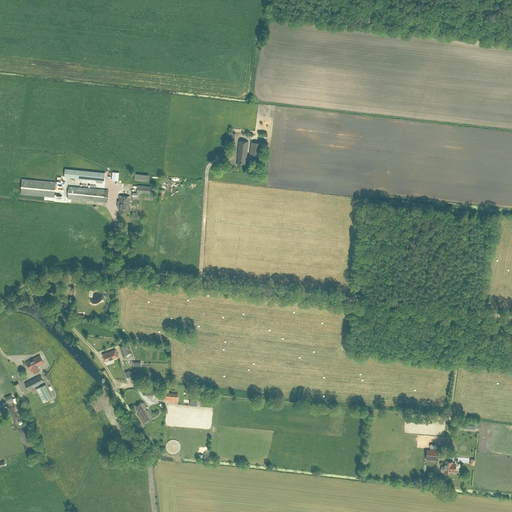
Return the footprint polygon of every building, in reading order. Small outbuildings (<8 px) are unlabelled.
[(246,158),(246,159),(248,141),(239,140),(238,155),(239,155),(237,165),(245,166),(246,158)] [(260,157),(262,143),(251,141),(249,155),(260,157)] [(104,180),(104,173),(66,169),(65,176),(104,180)] [(22,178),(20,194),(54,197),(56,182),(22,178)] [(152,186),(138,185),(137,192),(151,193),(152,186)] [(107,202),(108,190),(69,186),(67,198),(107,202)] [(119,212),(128,213),(129,196),(120,196),(119,203),(120,203),(119,212)] [(58,289),(54,282),(36,289),(40,297),(58,289)] [(128,343),(125,344),(119,346),(123,356),(124,359),(132,356),(128,343)] [(102,354),(105,362),(118,357),(115,349),(102,354)] [(37,365),(44,362),(40,355),(26,362),(30,369),(32,368),(34,373),(40,370),(37,365)] [(44,381),(41,375),(25,383),(28,390),(44,381)] [(15,385),(20,395),(24,393),(18,383),(15,385)] [(52,398),(45,384),(40,387),(46,400),(52,398)] [(178,394),(164,393),(163,399),(173,400),(173,402),(177,402),(178,394)] [(140,414),(138,414),(143,423),(152,418),(147,410),(146,410),(145,408),(147,407),(144,402),(141,404),(140,403),(136,405),(138,409),(137,410),(140,414)] [(439,450),(427,449),(426,455),(426,459),(438,460),(438,456),(439,450)] [(453,464),(453,462),(444,461),(444,466),(441,466),(441,471),(444,471),(443,472),(452,473),(452,469),(455,469),(455,464),(453,464)]
